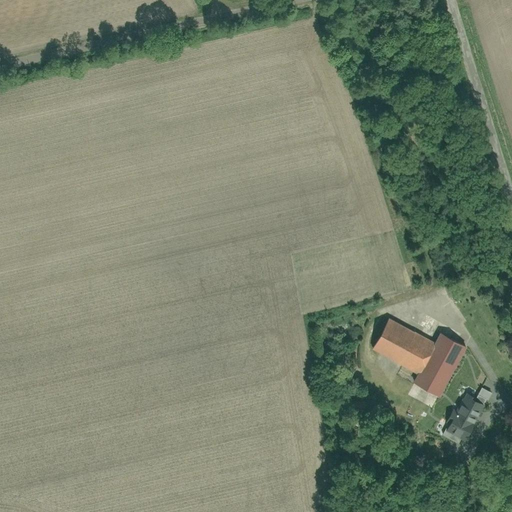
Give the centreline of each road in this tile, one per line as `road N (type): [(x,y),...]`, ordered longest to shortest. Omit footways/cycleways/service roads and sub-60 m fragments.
road 1 (unclassified): [(295,0),(0,67)]
road 2 (residential): [(450,0),(511,181)]
